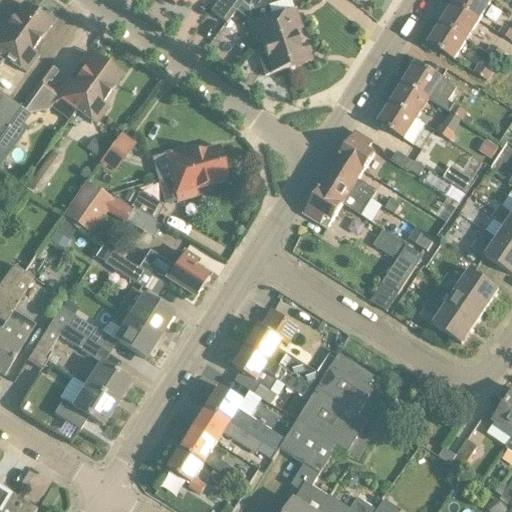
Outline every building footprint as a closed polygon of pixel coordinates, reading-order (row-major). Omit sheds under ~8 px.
[(162,0),(174,9),(180,0),(162,0)] [(271,17),(265,0),(220,0),(210,14),(226,26),(241,6),(247,10),(252,24),(248,25),(254,47),(263,44),(271,77),(288,71),(271,17)] [(460,0),(456,7),(480,23),(493,3),(488,0),(460,0)] [(0,68),(37,16),(23,6),(4,34),(0,31),(0,68)] [(444,27),(468,42),(480,23),(456,7),(444,27)] [(271,17),(288,71),(311,64),(307,50),(301,52),(295,33),(303,30),(297,10),(271,17)] [(32,54),(52,27),(37,16),(0,68),(0,69),(6,61),(26,75),(38,58),(32,54)] [(444,27),(431,47),(455,62),(468,42),(444,27)] [(511,32),(506,29),(500,37),(511,44),(511,32)] [(493,48),(489,55),(493,58),(501,63),(506,55),(493,48)] [(493,58),(489,55),(479,49),(475,56),(489,65),(493,58)] [(68,81),(56,98),(39,85),(21,110),(22,111),(31,117),(32,115),(49,112),(51,109),(69,122),(76,113),(77,113),(108,69),(94,58),(74,85),(68,81)] [(442,82),(418,67),(406,86),(430,101),(442,82)] [(481,68),(476,75),(488,83),(493,75),(481,68)] [(122,79),(108,69),(77,113),(96,127),(108,110),(102,106),(122,79)] [(430,101),(406,86),(393,106),(418,121),(430,101)] [(0,141),(6,133),(22,111),(21,110),(0,94),(0,141)] [(393,106),(380,126),(405,142),(418,121),(393,106)] [(464,123),(468,115),(454,106),(449,114),(464,123)] [(450,115),(442,127),(438,135),(456,146),(461,139),(455,135),(463,123),(450,115)] [(15,139),(6,133),(0,141),(0,148),(5,152),(15,139)] [(374,146),(357,135),(342,160),(365,175),(376,158),(369,154),(374,146)] [(120,137),(98,167),(111,177),(133,147),(120,137)] [(491,162),(499,150),(486,142),(479,154),(491,162)] [(152,160),(159,184),(224,166),(219,149),(187,158),(185,151),(164,155),(164,157),(152,160)] [(31,195),(58,158),(52,154),(24,191),(31,195)] [(365,175),(342,160),(331,176),(373,203),(378,195),(360,183),(365,175)] [(416,165),(411,174),(420,180),(426,172),(416,165)] [(224,166),(159,184),(165,207),(177,204),(177,205),(198,198),(198,191),(229,183),(224,166)] [(446,180),(466,193),(473,183),(452,170),(446,180)] [(344,207),(362,219),(373,203),(331,176),(320,192),(344,207)] [(98,227),(114,204),(86,185),(71,209),(98,227)] [(328,231),(344,207),(320,192),(305,216),(328,231)] [(140,195),(138,197),(131,210),(155,223),(163,208),(140,195)] [(392,202),(386,211),(396,218),(402,208),(392,202)] [(511,218),(498,209),(494,215),(511,227),(511,218)] [(504,231),(496,243),(511,253),(511,227),(494,215),(490,221),(504,231)] [(398,264),(408,249),(384,233),(374,248),(398,264)] [(424,235),(416,247),(428,255),(436,243),(424,235)] [(511,280),(511,253),(496,243),(489,253),(474,244),(469,252),(511,280)] [(378,294),(394,304),(394,305),(424,260),(408,249),(398,264),(378,294)] [(136,269),(112,254),(105,265),(129,281),(136,269)] [(164,287),(167,282),(196,301),(209,280),(195,270),(199,264),(184,255),(174,270),(156,259),(145,275),(164,287)] [(0,289),(0,313),(11,295),(26,275),(15,268),(0,289)] [(442,283),(485,312),(498,294),(469,274),(460,286),(447,277),(442,283)] [(11,295),(0,313),(0,318),(7,323),(0,334),(0,374),(4,378),(30,337),(13,326),(20,315),(14,312),(34,280),(26,275),(11,295)] [(444,311),(473,330),(485,312),(442,283),(438,289),(453,299),(444,311)] [(128,320),(159,339),(173,317),(131,292),(118,313),(128,319),(128,320)] [(66,328),(73,317),(61,310),(28,363),(42,372),(48,363),(45,361),(59,339),(66,328)] [(434,340),(438,333),(460,349),(473,330),(444,311),(437,322),(422,312),(418,320),(427,326),(422,332),(434,340)] [(145,362),(159,339),(128,320),(128,319),(118,313),(110,325),(120,331),(113,343),(145,362)] [(316,392),(325,380),(336,363),(327,358),(317,375),(278,350),(283,343),(288,346),(299,329),(274,313),(264,329),(261,327),(247,348),(316,392)] [(73,317),(66,328),(89,342),(95,332),(73,317)] [(82,353),(89,342),(66,328),(59,339),(82,353)] [(316,392),(247,348),(234,369),(261,386),(254,397),(270,408),(277,397),(271,393),(278,383),(309,403),(316,392)] [(336,363),(325,380),(316,392),(309,403),(310,403),(285,442),(277,455),(273,463),(280,452),(303,466),(304,466),(320,476),(337,449),(362,465),(375,444),(369,440),(361,436),(375,414),(365,407),(381,382),(340,357),(336,363)] [(101,366),(87,388),(116,407),(131,384),(101,366)] [(103,429),(116,407),(87,388),(74,409),(63,402),(54,416),(81,433),(89,420),(103,429)] [(221,389),(207,410),(277,455),(285,442),(240,412),(245,405),(221,389)] [(511,396),(494,424),(511,435),(511,396)] [(369,440),(375,444),(378,446),(405,403),(396,397),(369,440)] [(255,452),(273,463),(277,455),(207,410),(195,430),(218,445),(224,436),(253,455),(255,452)] [(182,450),(240,487),(246,479),(222,464),(224,460),(213,453),(218,445),(195,430),(182,450)] [(466,442),(456,458),(451,466),(461,473),(477,450),(466,442)] [(168,471),(192,487),(190,490),(201,498),(207,488),(196,481),(205,466),(215,472),(226,479),(240,488),(240,487),(182,450),(168,471)] [(450,467),(451,466),(456,458),(443,450),(437,459),(450,467)] [(288,511),(321,511),(330,499),(328,497),(327,498),(312,489),(320,476),(304,466),(303,466),(305,467),(292,488),(301,494),(295,504),(294,503),(288,511)] [(221,487),(226,479),(215,472),(209,480),(221,487)] [(343,483),(349,487),(356,485),(360,480),(349,473),(343,483)] [(496,495),(511,505),(511,484),(508,490),(502,485),(496,495)] [(0,511),(4,511),(12,500),(0,491),(0,511)] [(349,511),(330,499),(321,511),(372,511),(373,511),(356,500),(349,511)] [(32,511),(12,500),(4,511),(32,511)] [(399,511),(385,502),(377,511),(399,511)]
